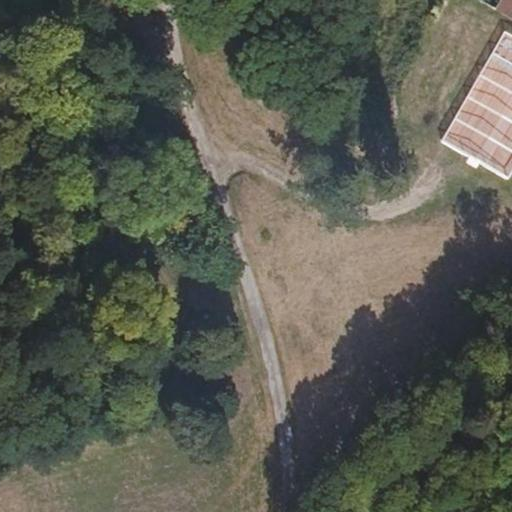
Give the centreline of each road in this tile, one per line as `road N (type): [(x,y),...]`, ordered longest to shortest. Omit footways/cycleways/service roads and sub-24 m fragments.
road 1 (track): [(291,511),(266,296),(201,127),(164,0)]
road 2 (track): [(118,0),(201,127),(353,200),(403,195),(449,170)]
